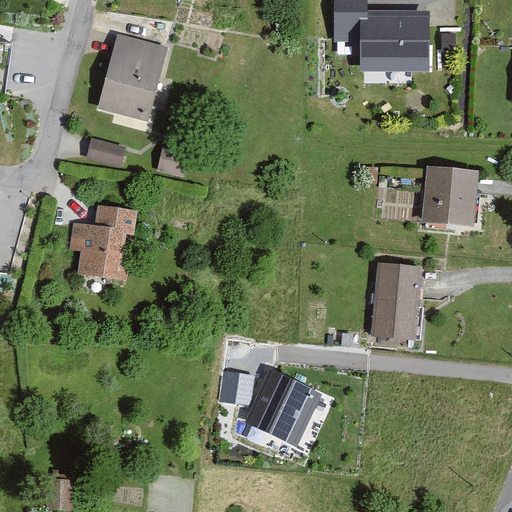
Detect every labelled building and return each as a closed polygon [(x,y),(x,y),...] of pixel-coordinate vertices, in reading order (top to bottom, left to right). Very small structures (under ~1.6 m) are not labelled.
[(360,0),(328,0),(328,39),(354,39),(354,70),(416,70),(416,14),(361,14),(360,0)] [(171,45),(121,32),(101,106),(151,119),(171,45)] [(89,158),(124,166),(128,146),(94,139),(89,158)] [(191,152),(163,146),(159,168),(186,174),(191,152)] [(478,176),(426,174),(424,228),(476,230),(478,176)] [(101,205),(99,221),(129,225),(127,233),(138,235),(141,211),(101,205)] [(99,221),(76,219),(72,249),(84,250),(82,271),(122,276),(127,233),(129,225),(99,221)] [(424,272),(379,266),(370,341),(416,346),(424,272)] [(291,451),(317,395),(266,372),(240,427),(291,451)]
